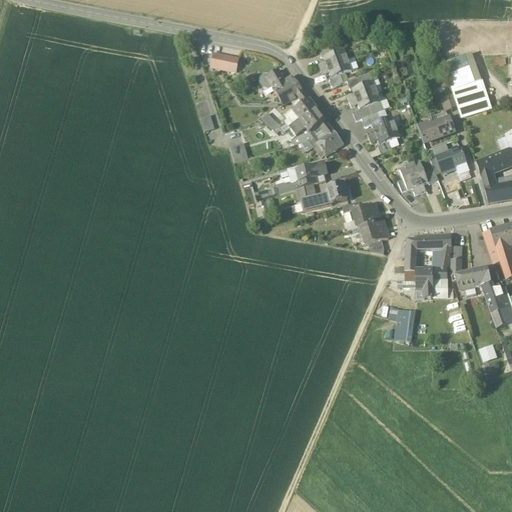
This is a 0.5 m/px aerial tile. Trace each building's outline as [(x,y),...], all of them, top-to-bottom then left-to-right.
[(329,47),(318,51),(321,60),(324,59),(333,56),(329,47)] [(333,56),(324,59),(325,64),(324,67),(322,65),(318,67),(320,72),(348,62),(344,51),(333,56)] [(226,58),(214,56),(212,69),(223,72),(226,58)] [(471,57),(447,64),(455,89),(451,91),(461,120),(490,111),(481,83),(471,57)] [(238,60),(226,58),(223,72),(235,74),(238,60)] [(320,72),(322,78),(326,77),(327,74),(329,75),(331,80),(340,77),(352,72),(348,62),(320,72)] [(278,72),(267,79),(273,89),(285,82),(278,72)] [(369,75),(347,84),(350,92),(352,91),(372,83),(369,75)] [(340,77),(331,80),(329,81),(332,89),(343,85),(340,77)] [(273,89),(281,104),(289,99),(302,92),(292,78),(273,89)] [(372,83),(352,91),(354,96),(353,98),(351,97),(347,98),(349,104),(376,94),(372,83)] [(309,102),(302,92),(289,99),(292,104),(299,100),(303,106),(309,102)] [(376,94),(349,104),(351,110),(355,108),(356,105),(358,106),(360,112),(369,108),(380,104),(376,94)] [(452,111),(448,98),(441,101),(445,113),(452,111)] [(309,102),(303,106),(293,114),(299,123),(300,123),(316,110),(309,102)] [(380,104),(369,108),(372,116),(377,114),(383,112),(380,104)] [(369,108),(360,112),(353,114),(356,123),(361,121),(372,117),(372,116),(369,108)] [(316,110),(300,123),(306,132),(309,135),(325,123),(316,110)] [(293,114),(286,119),(293,127),(299,123),(293,114)] [(377,114),(372,116),(372,117),(361,121),(365,129),(372,127),(381,123),(377,114)] [(278,127),(268,115),(262,121),(271,129),(278,127)] [(205,133),(215,131),(211,117),(202,119),(205,133)] [(381,123),(372,127),(373,131),(372,134),(370,133),(367,134),(369,139),(396,129),(392,119),(381,123)] [(450,121),(429,128),(434,141),(454,133),(450,121)] [(293,128),(289,123),(281,130),(282,131),(285,134),(292,128),(293,128)] [(293,128),(292,128),(299,137),(306,132),(300,123),(299,123),(293,127),(293,128)] [(428,126),(417,129),(423,145),(434,141),(429,128),(428,126)] [(278,127),(271,129),(277,135),(282,131),(281,130),(278,127)] [(329,128),(322,133),(327,139),(334,134),(329,128)] [(396,129),(369,139),(371,145),(374,144),(375,141),(378,142),(379,147),(389,143),(400,139),(396,129)] [(320,143),(316,146),(325,157),(326,159),(343,146),(334,134),(327,139),(320,143)] [(232,140),(235,147),(245,143),(242,137),(232,140)] [(316,137),(309,142),(321,159),(325,157),(316,146),(320,143),(316,137)] [(379,147),(377,147),(381,156),(392,152),(389,143),(379,147)] [(243,145),(230,149),(235,165),(248,161),(243,145)] [(460,149),(435,159),(437,163),(441,175),(441,176),(456,170),(455,168),(466,164),(460,149)] [(511,152),(511,150),(477,164),(481,178),(490,174),(511,165),(511,152)] [(437,163),(431,165),(434,171),(436,177),(441,175),(437,163)] [(420,164),(410,168),(420,195),(426,193),(424,190),(422,189),(423,186),(428,184),(424,175),(420,164)] [(324,166),(318,167),(321,178),(327,176),(324,166)] [(318,167),(296,174),(289,176),(292,186),(293,185),(294,190),(298,189),(296,184),(299,184),(311,181),(321,178),(318,167)] [(420,195),(410,168),(399,172),(403,181),(407,192),(412,190),(414,192),(413,194),(415,197),(420,195)] [(434,171),(424,175),(428,184),(429,186),(438,183),(436,177),(434,171)] [(468,172),(457,177),(459,183),(471,179),(468,172)] [(490,174),(481,178),(488,205),(498,204),(495,190),(493,183),(490,174)] [(495,190),(511,186),(511,179),(493,183),(495,190)] [(311,181),(299,184),(296,184),(298,189),(294,190),(295,192),(298,191),(304,189),(313,187),(311,181)] [(403,181),(397,183),(402,195),(407,192),(403,181)] [(286,187),(284,186),(279,187),(280,189),(277,189),(279,196),(295,192),(294,190),(293,185),(292,186),(289,186),(289,188),(287,188),(286,187)] [(344,185),(327,189),(329,199),(330,206),(331,206),(347,202),(344,185)] [(511,186),(495,190),(498,204),(511,201),(511,186)] [(307,203),(304,189),(298,191),(303,213),(309,212),(307,203)] [(326,199),(307,203),(309,212),(331,207),(331,206),(330,206),(329,199),(326,200),(326,199)] [(355,205),(342,209),(344,215),(352,213),(352,212),(357,211),(355,205)] [(357,211),(352,212),(352,213),(357,230),(360,229),(380,224),(374,205),(357,211)] [(380,224),(360,229),(365,247),(368,247),(381,243),(388,241),(383,223),(380,224)] [(511,226),(502,229),(506,244),(509,246),(511,245),(511,226)] [(502,229),(489,232),(503,272),(511,270),(511,256),(509,246),(506,244),(502,229)] [(437,236),(417,237),(417,241),(418,250),(433,250),(437,249),(437,236)] [(451,236),(437,236),(437,249),(451,249),(451,236)] [(415,241),(407,241),(406,251),(415,250),(415,241)] [(381,243),(368,247),(370,255),(383,257),(384,251),(381,243)] [(437,249),(433,250),(432,271),(433,271),(433,292),(433,299),(448,299),(447,272),(451,249),(437,249)] [(461,249),(454,249),(453,261),(461,261),(461,249)] [(415,260),(405,260),(404,283),(417,283),(416,273),(415,273),(415,260)] [(453,261),(452,261),(451,278),(453,284),(457,283),(455,276),(460,274),(461,261),(453,261)] [(487,269),(472,272),(476,289),(481,288),(490,286),(487,269)] [(511,270),(503,272),(506,281),(511,279),(511,270)] [(432,271),(416,271),(416,273),(417,283),(417,292),(424,292),(433,292),(433,271),(432,271)] [(472,272),(461,274),(460,274),(455,276),(457,283),(460,292),(476,289),(472,272)] [(490,286),(481,288),(491,317),(496,314),(489,294),(492,293),(490,286)] [(492,293),(489,294),(496,314),(491,317),(496,331),(511,325),(511,307),(510,300),(506,288),(492,293)] [(410,314),(398,312),(394,341),(406,343),(410,314)] [(508,361),(511,359),(507,345),(502,346),(508,361)] [(484,364),(498,359),(493,346),(479,351),(484,364)] [(495,373),(494,364),(485,365),(485,374),(495,373)]
